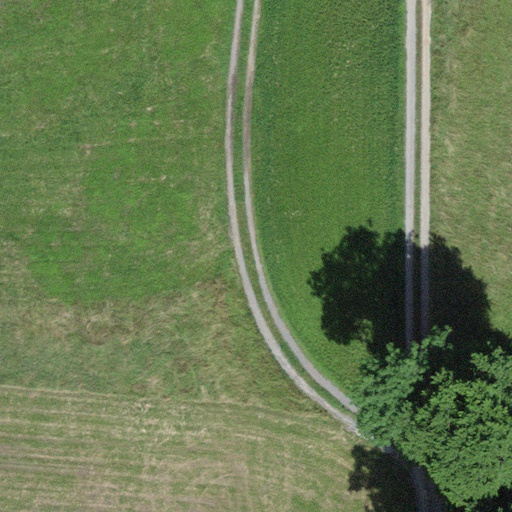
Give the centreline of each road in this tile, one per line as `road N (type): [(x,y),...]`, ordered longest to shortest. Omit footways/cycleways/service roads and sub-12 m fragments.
road 1 (track): [(437,492),(380,423),(301,370),(243,246),(236,95),(248,0)]
road 2 (track): [(427,0),(436,511)]
